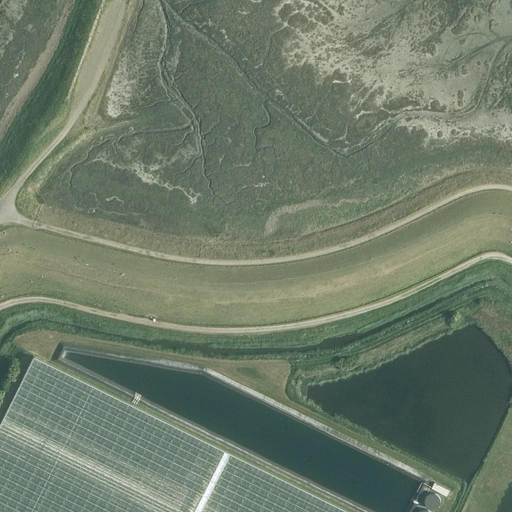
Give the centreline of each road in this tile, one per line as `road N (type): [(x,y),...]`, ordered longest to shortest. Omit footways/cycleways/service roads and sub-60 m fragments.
road 1 (track): [(511,266),(473,262),(412,299),(272,337),(119,319),(29,297),(0,303)]
road 2 (unclassified): [(0,217),(92,89),(124,1)]
